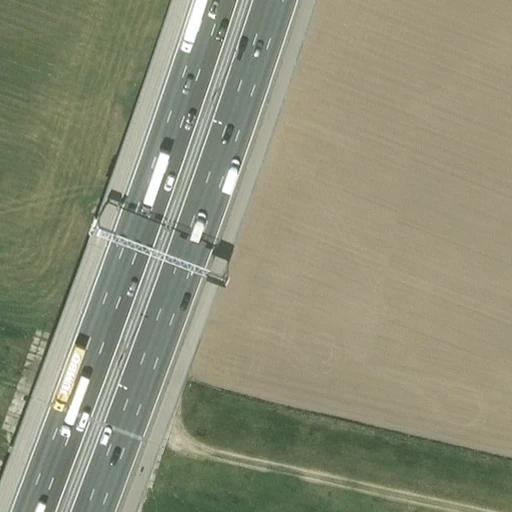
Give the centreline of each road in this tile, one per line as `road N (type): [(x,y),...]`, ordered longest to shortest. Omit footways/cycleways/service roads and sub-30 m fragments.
road 1 (track): [(481,511),(160,440),(313,0)]
road 2 (motorway): [(207,0),(24,511)]
road 3 (motorway): [(84,511),(267,0)]
road 4 (track): [(0,382),(160,440)]
